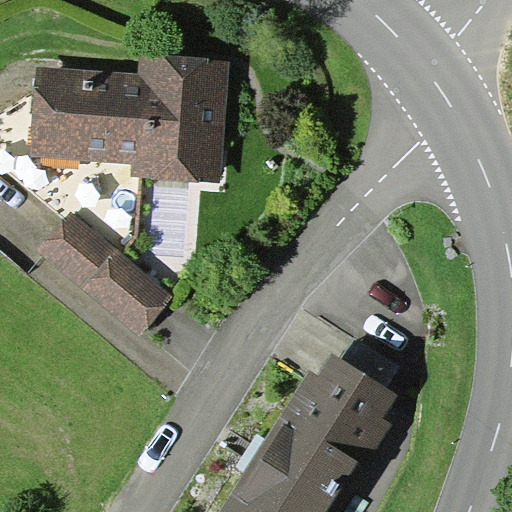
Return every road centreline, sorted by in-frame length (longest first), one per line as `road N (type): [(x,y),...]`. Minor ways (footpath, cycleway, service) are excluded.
road 1 (residential): [(436,81),(259,325),(142,511)]
road 2 (tertiary): [(436,81),(488,174),(509,247),(505,376),(463,511)]
